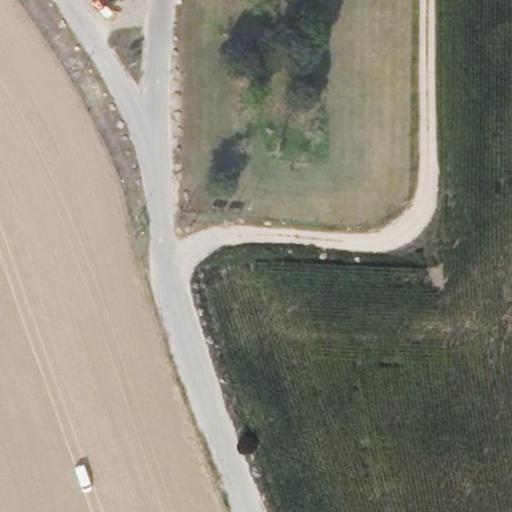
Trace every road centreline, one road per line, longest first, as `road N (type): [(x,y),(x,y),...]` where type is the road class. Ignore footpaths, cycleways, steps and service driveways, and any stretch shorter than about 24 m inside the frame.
road 1 (track): [(431,0),(428,192),(417,227),(394,243),(231,237),(180,255)]
road 2 (unclassified): [(164,139),(170,217),(257,511)]
road 3 (unclassified): [(164,139),(77,0)]
road 4 (unclassified): [(172,0),(164,139)]
